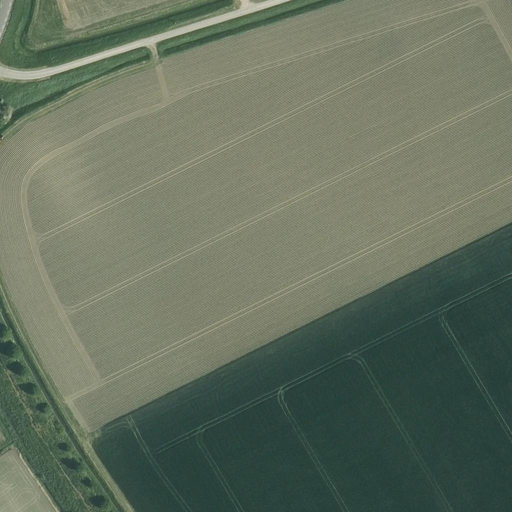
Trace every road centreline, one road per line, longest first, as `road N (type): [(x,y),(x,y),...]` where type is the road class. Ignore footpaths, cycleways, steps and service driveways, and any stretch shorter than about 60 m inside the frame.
road 1 (unclassified): [(0,74),(27,78),(279,0)]
road 2 (track): [(93,511),(0,364)]
